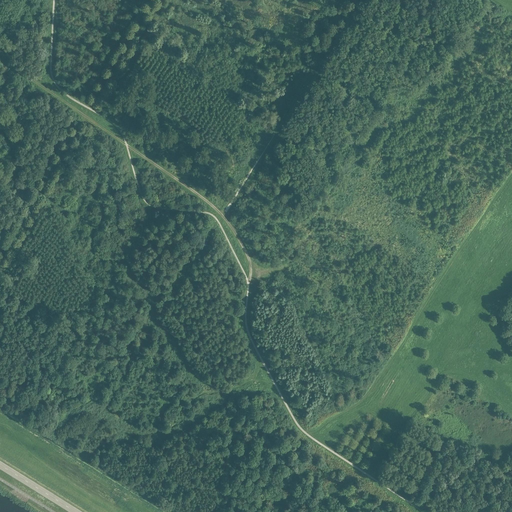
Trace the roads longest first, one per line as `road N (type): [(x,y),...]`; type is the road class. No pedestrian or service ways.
road 1 (track): [(309,436),(374,387),(511,175)]
road 2 (track): [(0,59),(222,216)]
road 3 (track): [(1,254),(84,116)]
